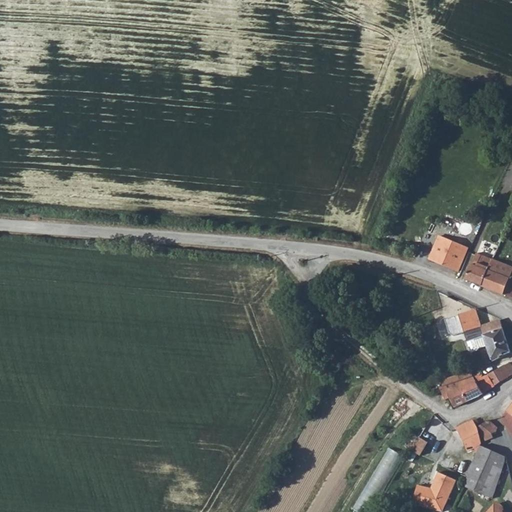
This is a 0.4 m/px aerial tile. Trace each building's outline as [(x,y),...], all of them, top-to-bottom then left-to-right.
[(428,240),(422,253),(427,256),(426,259),(454,272),(465,248),(461,246),(463,241),(452,235),(449,241),(436,236),(433,242),(428,240)] [(494,262),(490,270),(506,278),(510,270),(494,262)] [(481,284),(487,269),(473,264),(466,278),(481,284)] [(490,270),(487,269),(481,284),(511,296),(511,292),(511,270),(510,270),(506,278),(490,270)] [(464,330),(480,325),(474,307),(443,316),(447,333),(464,330)] [(505,329),(503,322),(502,320),(480,325),(483,335),(505,329)] [(487,344),(483,335),(480,325),(464,330),(470,349),(487,344)] [(511,351),(505,329),(483,335),(487,344),(492,358),(511,351)] [(511,373),(511,361),(480,377),(479,373),(468,377),(470,381),(443,395),(446,399),(451,398),(456,409),(484,395),(511,373)] [(511,412),(508,410),(501,420),(511,427),(511,412)] [(437,419),(433,416),(426,427),(433,431),(437,419)] [(473,420),(452,430),(458,440),(461,438),(468,448),(477,445),(483,443),(481,436),(473,420)] [(490,420),(479,426),(485,434),(497,428),(490,420)] [(485,434),(491,443),(505,437),(497,428),(485,434)] [(430,445),(420,440),(413,453),(424,458),(430,445)] [(477,445),(477,453),(464,480),(461,485),(476,491),(482,476),(488,462),(494,448),(486,446),(483,443),(477,445)] [(390,479),(404,454),(390,446),(376,471),(390,479)] [(488,462),(502,466),(504,460),(507,459),(506,453),(506,452),(494,448),(488,462)] [(482,476),(498,482),(502,466),(488,462),(482,476)] [(454,482),(436,474),(429,491),(407,485),(402,504),(432,511),(435,502),(445,506),(454,482)] [(485,502),(491,503),(498,482),(482,476),(476,491),(479,492),(477,499),(482,501),(484,499),(485,502)] [(461,485),(459,491),(477,499),(479,492),(476,491),(461,485)] [(435,502),(432,511),(434,511),(442,511),(445,506),(435,502)]
